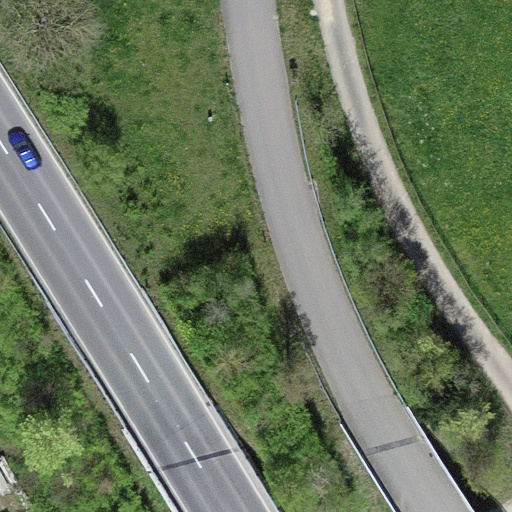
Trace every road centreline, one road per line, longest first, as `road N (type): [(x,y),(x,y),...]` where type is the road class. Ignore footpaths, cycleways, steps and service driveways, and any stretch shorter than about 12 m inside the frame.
road 1 (unclassified): [(393,445),(313,283),(281,180),(251,0)]
road 2 (primary): [(0,142),(227,511)]
road 3 (track): [(330,0),(376,158),(420,251),(511,386)]
